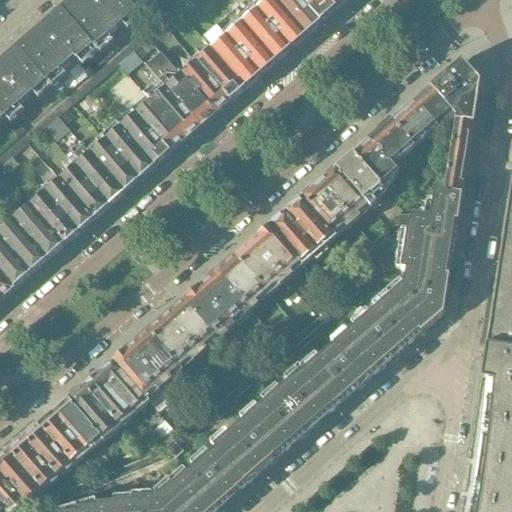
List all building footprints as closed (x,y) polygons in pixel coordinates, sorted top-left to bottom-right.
[(136,14),(123,0),(75,0),(61,13),(92,49),(94,51),(136,14)] [(307,37),(274,0),(249,0),(248,1),(292,50),(307,37)] [(322,24),(301,0),(274,0),(307,37),(322,24)] [(337,11),(327,0),(301,0),(322,24),(337,11)] [(327,0),(337,11),(349,0),(327,0)] [(292,50),(248,1),(233,14),(277,63),(292,50)] [(58,119),(73,106),(120,66),(135,53),(149,40),(177,16),(172,11),(0,159),(0,169),(2,168),(12,159),(44,131),(58,119)] [(92,49),(61,13),(33,37),(62,71),(74,61),(76,63),(92,49)] [(277,63),(233,14),(218,27),(262,76),(277,63)] [(262,76),(218,27),(203,40),(213,51),(247,89),(262,76)] [(62,71),(33,37),(18,50),(47,84),(62,71)] [(149,40),(135,53),(142,61),(148,56),(147,55),(156,47),(149,40)] [(47,84),(18,50),(0,65),(0,87),(18,109),(32,96),(32,97),(47,84)] [(247,89),(213,51),(197,64),(232,103),(247,89)] [(135,53),(120,66),(128,75),(143,63),(142,61),(135,53)] [(232,103),(197,64),(182,77),(216,116),(232,103)] [(457,66),(430,89),(457,119),(456,123),(473,126),(479,84),(465,67),(457,66)] [(216,116),(182,77),(173,85),(166,76),(160,82),(201,130),(216,116)] [(201,130),(160,82),(154,87),(161,95),(152,103),(186,143),(201,130)] [(18,109),(0,87),(0,115),(4,120),(2,122),(17,139),(24,132),(10,115),(18,109)] [(430,89),(413,104),(437,132),(443,126),(454,128),(455,129),(456,123),(457,119),(430,89)] [(186,143),(152,103),(136,117),(171,156),(186,143)] [(413,104),(391,124),(414,151),(437,132),(413,104)] [(171,156),(136,117),(121,130),(155,169),(171,156)] [(58,119),(44,131),(54,143),(68,131),(58,119)] [(462,198),(467,162),(473,126),(456,123),(455,129),(454,128),(452,141),(449,159),(443,195),(462,198)] [(391,124),(369,143),(393,170),(414,151),(391,124)] [(155,169),(121,130),(105,143),(139,183),(155,169)] [(139,183),(105,143),(90,156),(125,196),(139,183)] [(369,143),(353,157),(384,193),(396,183),(394,180),(398,176),(393,170),(369,143)] [(74,157),(69,162),(109,209),(125,196),(90,156),(81,164),(74,157)] [(353,157),(336,171),(368,208),(370,211),(377,205),(374,202),(384,193),(353,157)] [(12,159),(2,168),(9,176),(19,167),(12,159)] [(109,209),(69,162),(63,166),(70,174),(60,182),(94,222),(109,209)] [(336,171),(319,186),(353,226),(360,220),(357,217),(368,208),(336,171)] [(94,222),(60,182),(45,195),(80,235),(94,222)] [(511,185),(509,202),(486,346),(511,349),(511,185)] [(319,186),(303,200),(334,237),(344,228),(347,231),(353,226),(319,186)] [(458,224),(462,198),(443,195),(437,194),(434,198),(432,205),(428,205),(426,208),(424,219),(458,224)] [(45,195),(30,209),(64,248),(80,235),(45,195)] [(334,237),(303,200),(299,204),(297,202),(290,209),(291,210),(286,215),(320,255),(337,240),(334,237)] [(64,248),(30,209),(14,222),(48,262),(64,248)] [(320,255),(286,215),(279,220),(278,219),(270,225),(272,227),(269,229),(301,266),(303,269),(320,255)] [(396,227),(407,228),(413,216),(397,217),(384,227),(359,275),(351,283),(357,288),(365,281),(390,230),(396,227)] [(458,224),(424,219),(413,217),(408,229),(404,254),(452,261),(458,224)] [(48,262),(14,222),(0,234),(0,240),(31,277),(48,262)] [(252,244),(253,246),(286,284),(292,278),(290,275),(301,266),(269,229),(252,244)] [(31,277),(0,240),(0,275),(14,292),(31,277)] [(286,284),(253,246),(252,244),(235,259),(266,296),(277,287),(279,290),(286,284)] [(350,257),(361,269),(366,259),(357,250),(350,257)] [(443,317),(452,261),(404,254),(401,273),(406,273),(403,287),(390,299),(422,335),(443,317)] [(255,305),(266,296),(235,259),(217,274),(251,314),(258,308),(255,305)] [(217,274),(200,289),(232,326),(242,317),(245,320),(251,314),(217,274)] [(0,304),(14,292),(0,275),(0,304)] [(234,402),(304,342),(340,310),(344,314),(356,304),(352,300),(360,293),(355,288),(222,403),(230,412),(237,406),(234,402)] [(200,289),(183,304),(215,341),(224,333),(227,335),(234,328),(232,326),(200,289)] [(422,335),(390,299),(334,348),(366,384),(422,335)] [(166,319),(168,321),(200,358),(206,352),(204,350),(215,341),(183,304),(166,319)] [(200,358),(168,321),(166,319),(149,334),(150,336),(180,370),(190,362),(192,364),(200,358)] [(188,380),(180,370),(150,336),(149,334),(131,349),(133,351),(165,388),(171,383),(177,389),(188,380)] [(511,488),(511,349),(486,346),(483,368),(481,378),(481,380),(487,381),(480,450),(474,483),(511,488)] [(304,373),(304,374),(336,410),(366,384),(334,348),(304,373)] [(176,401),(165,388),(133,351),(131,349),(115,363),(116,365),(146,400),(150,405),(159,415),(176,401)] [(146,400),(116,365),(115,363),(111,366),(106,367),(102,370),(101,375),(99,376),(132,414),(141,406),(143,408),(145,409),(150,405),(146,400)] [(336,410),(304,374),(304,373),(302,372),(243,423),(276,461),(336,410)] [(99,376),(84,389),(118,429),(128,420),(131,424),(136,420),(132,414),(99,376)] [(226,388),(213,400),(219,406),(232,394),(226,388)] [(118,429),(84,389),(81,392),(76,393),(72,396),(70,402),(69,403),(102,441),(103,442),(113,434),(116,437),(122,433),(118,429)] [(69,403),(54,416),(90,458),(96,453),(92,449),(102,441),(69,403)] [(54,416),(39,429),(72,467),(81,459),(84,463),(90,458),(54,416)] [(276,461),(243,423),(213,450),(214,452),(215,452),(246,488),(276,461)] [(190,440),(198,433),(199,433),(194,427),(185,434),(190,440)] [(39,429),(24,442),(57,480),(66,472),(69,476),(75,471),(72,467),(39,429)] [(164,452),(180,439),(173,431),(157,444),(164,452)] [(24,442),(9,455),(41,493),(51,484),(55,488),(60,483),(57,480),(24,442)] [(176,444),(168,451),(71,490),(75,499),(166,462),(172,456),(176,460),(183,453),(176,444)] [(143,460),(135,450),(115,458),(117,460),(100,468),(104,476),(143,460)] [(218,511),(246,488),(215,452),(214,452),(173,487),(194,511),(218,511)] [(9,455),(0,462),(0,474),(30,509),(35,505),(32,501),(41,493),(9,455)] [(0,474),(0,506),(4,511),(26,511),(30,509),(0,474)] [(511,511),(511,488),(474,483),(469,511),(511,511)] [(194,511),(173,487),(172,486),(158,498),(156,497),(152,501),(132,502),(132,504),(132,511),(194,511)]
